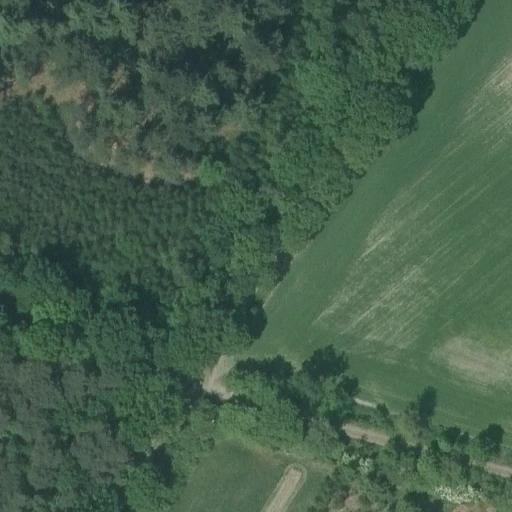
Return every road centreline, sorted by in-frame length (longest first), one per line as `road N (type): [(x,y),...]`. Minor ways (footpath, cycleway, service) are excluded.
road 1 (track): [(437,0),(195,389)]
road 2 (track): [(195,389),(511,479)]
road 3 (track): [(0,328),(195,389)]
road 4 (track): [(195,389),(116,511)]
